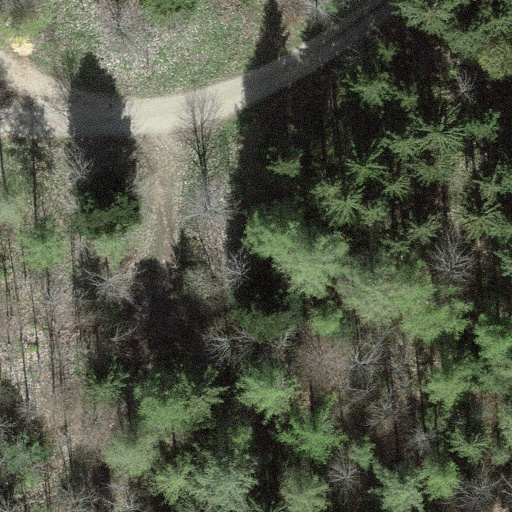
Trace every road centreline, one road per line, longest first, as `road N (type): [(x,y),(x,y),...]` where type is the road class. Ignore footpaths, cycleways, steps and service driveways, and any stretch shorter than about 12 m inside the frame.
road 1 (track): [(74,511),(156,130)]
road 2 (track): [(380,0),(326,44),(156,130)]
road 3 (track): [(0,121),(156,130)]
